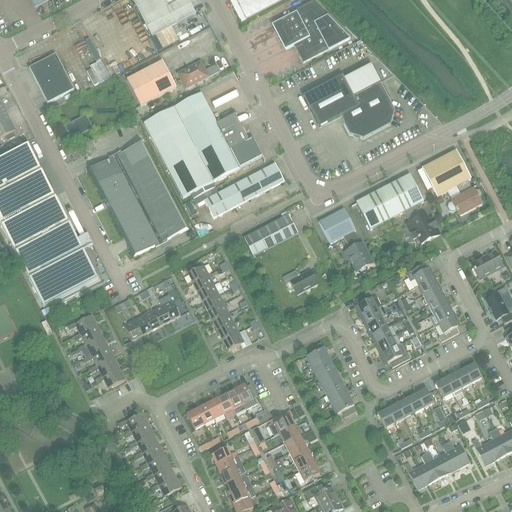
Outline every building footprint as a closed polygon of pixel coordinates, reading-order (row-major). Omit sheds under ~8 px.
[(50,0),(30,0),(35,8),(50,0)] [(137,0),(133,2),(152,39),(196,16),(188,0),(137,0)] [(235,0),(246,21),(284,0),(235,0)] [(350,40),(313,2),(294,11),(296,14),(273,26),(286,50),(294,47),(303,64),(350,40)] [(29,70),(48,105),(74,91),(56,56),(29,70)] [(111,79),(102,62),(91,68),(100,85),(111,79)] [(141,108),(176,89),(162,63),(127,81),(141,108)] [(178,75),(186,90),(220,73),(216,66),(205,71),(201,63),(178,75)] [(343,77),(303,98),(319,129),(340,118),(350,135),(363,140),(390,126),(395,112),(381,84),(371,66),(364,70),(345,80),(343,77)] [(91,70),(87,73),(95,88),(99,85),(91,70)] [(162,115),(144,125),(150,137),(183,199),(191,195),(201,190),(213,184),(214,183),(261,159),(262,158),(261,155),(253,140),(252,140),(248,143),(238,123),(235,116),(217,125),(208,108),(201,95),(162,115)] [(0,104),(0,140),(16,132),(1,104),(0,104)] [(66,128),(72,140),(92,130),(86,117),(66,128)] [(89,172),(104,201),(129,188),(134,198),(163,182),(154,163),(155,163),(144,143),(122,155),(123,157),(111,163),(110,161),(89,172)] [(0,161),(0,195),(42,174),(30,151),(24,149),(0,161)] [(452,203),(449,205),(448,208),(450,212),(453,213),(456,211),(457,213),(458,213),(461,217),(482,206),(478,198),(479,197),(481,195),(479,192),(477,192),(475,192),(474,190),(473,191),(468,182),(471,181),(456,152),(422,170),(437,198),(456,188),(461,197),(451,202),(452,203)] [(275,165),(226,191),(235,209),(284,183),(275,165)] [(0,195),(0,224),(2,229),(56,200),(42,174),(0,195)] [(356,204),(370,231),(404,213),(410,223),(406,225),(409,232),(408,233),(413,242),(417,240),(421,247),(442,236),(433,220),(430,222),(426,215),(422,217),(417,207),(424,203),(410,176),(356,204)] [(104,201),(124,240),(126,239),(131,247),(129,248),(134,259),(155,248),(154,246),(166,240),(167,242),(190,230),(184,219),(183,220),(163,182),(134,198),(129,188),(104,201)] [(204,202),(213,220),(235,209),(226,191),(204,202)] [(56,200),(2,229),(16,255),(70,227),(56,200)] [(344,238),(348,247),(358,242),(354,233),(356,232),(344,210),(319,224),(330,245),(344,238)] [(289,217),(244,240),(253,258),(298,235),(289,217)] [(70,227),(16,255),(30,282),(84,254),(83,251),(77,241),(70,227)] [(88,235),(77,241),(83,251),(87,249),(93,246),(88,235)] [(351,263),(357,273),(359,272),(361,273),(366,271),(366,268),(373,265),(362,245),(360,246),(358,242),(348,247),(350,251),(344,254),(350,264),(351,263)] [(84,254),(30,282),(44,309),(98,281),(84,254)] [(489,257),(472,266),(474,270),(475,271),(474,272),(475,274),(476,273),(478,277),(480,280),(502,268),(495,254),(494,255),(489,257)] [(412,272),(406,275),(410,283),(414,290),(418,288),(418,289),(419,288),(435,280),(430,269),(426,271),(423,266),(412,272)] [(188,276),(193,285),(209,277),(204,267),(188,276)] [(290,283),(297,296),(318,286),(310,272),(299,278),(296,272),(283,279),(286,285),(290,283)] [(507,273),(501,276),(504,282),(511,279),(507,273)] [(209,277),(193,285),(198,295),(214,287),(209,277)] [(397,279),(390,282),(393,288),(400,284),(397,279)] [(418,289),(423,298),(424,298),(440,289),(435,280),(419,288),(418,289)] [(229,284),(223,288),(226,294),(228,292),(232,290),(229,286),(230,285),(229,284)] [(198,295),(203,305),(219,296),(214,287),(198,295)] [(500,295),(485,302),(492,315),(496,322),(501,319),(504,326),(511,321),(511,300),(506,288),(498,292),(500,295)] [(423,298),(428,308),(445,299),(440,289),(424,298),(423,298)] [(150,298),(147,292),(140,296),(143,302),(150,298)] [(219,296),(203,305),(208,314),(224,306),(219,296)] [(355,308),(360,319),(381,308),(376,298),(370,301),(367,296),(357,301),(359,306),(355,308)] [(428,308),(433,317),(450,308),(445,299),(428,308)] [(172,302),(162,307),(171,323),(181,318),(172,302)] [(224,306),(208,314),(209,316),(213,324),(229,315),(225,308),(224,306)] [(162,307),(153,312),(161,328),(162,328),(171,323),(162,307)] [(381,308),(360,319),(365,328),(382,319),(388,316),(383,307),(381,308)] [(434,329),(438,327),(438,326),(455,318),(450,308),(433,317),(429,319),(434,329)] [(143,317),(152,333),(161,328),(153,312),(143,317)] [(229,315),(213,324),(214,325),(218,333),(234,325),(230,317),(229,315)] [(76,329),(79,335),(80,337),(97,327),(92,317),(76,325),(75,324),(67,328),(69,332),(76,329)] [(143,317),(134,322),(142,338),(152,333),(143,317)] [(455,318),(438,326),(438,327),(443,336),(438,339),(441,344),(459,335),(456,330),(460,328),(455,318)] [(365,328),(370,338),(387,329),(382,319),(365,328)] [(46,322),(42,324),(47,335),(52,333),(46,322)] [(132,343),(142,338),(134,322),(124,327),(132,343)] [(234,325),(218,333),(219,334),(223,343),(239,334),(235,327),(234,325)] [(73,340),(70,342),(71,344),(75,343),(82,340),(85,346),(86,347),(103,338),(97,327),(80,337),(79,335),(73,339),(73,340)] [(370,338),(375,347),(392,338),(387,329),(370,338)] [(239,334),(223,343),(224,344),(228,353),(239,347),(240,347),(242,350),(246,348),(251,345),(252,345),(250,341),(245,331),(239,334)] [(76,352),(72,354),(73,357),(77,355),(80,353),(80,354),(87,350),(90,356),(90,357),(91,358),(109,349),(103,338),(86,347),(85,346),(78,350),(79,350),(76,352)] [(375,347),(380,357),(397,348),(392,338),(375,347)] [(416,338),(411,341),(415,350),(421,347),(416,338)] [(430,342),(423,345),(426,351),(433,348),(430,342)] [(311,356),(306,359),(306,360),(324,350),(321,344),(308,351),(311,356)] [(392,370),(403,364),(411,360),(403,345),(397,348),(380,357),(386,367),(390,365),(392,370)] [(92,361),(96,367),(97,369),(114,359),(109,349),(91,358),(90,357),(84,360),(86,364),(92,361)] [(324,350),(306,360),(309,366),(328,357),(324,350)] [(328,357),(309,366),(313,372),(331,363),(328,357)] [(98,371),(102,378),(102,379),(120,370),(114,359),(97,369),(96,367),(89,371),(91,375),(98,371)] [(331,363),(313,372),(316,379),(334,369),(331,363)] [(465,370),(465,371),(472,385),(473,384),(482,380),(474,366),(465,370)] [(334,369),(316,379),(319,385),(337,375),(334,369)] [(104,382),(106,387),(108,390),(125,381),(120,370),(102,379),(102,378),(95,382),(97,386),(104,382)] [(465,371),(455,376),(456,377),(457,379),(463,390),(464,390),(472,385),(465,371)] [(337,375),(319,385),(322,391),(341,382),(337,375)] [(446,381),(445,381),(453,395),(454,395),(458,392),(463,390),(457,379),(456,377),(455,376),(446,381)] [(445,381),(435,386),(443,400),(453,395),(445,381)] [(341,382),(322,391),(326,397),(344,388),(341,382)] [(245,386),(235,391),(236,392),(243,406),(246,412),(258,405),(255,400),(253,401),(252,399),(256,397),(250,386),(246,388),(245,386)] [(344,388),(326,397),(329,404),(347,394),(344,388)] [(226,396),(236,416),(245,411),(246,412),(236,392),(235,391),(226,396)] [(418,395),(416,396),(424,410),(425,410),(434,405),(426,391),(423,392),(418,395)] [(347,394),(329,404),(332,410),(350,401),(347,394)] [(216,401),(224,416),(234,412),(236,416),(226,396),(216,401)] [(407,401),(414,415),(415,415),(424,410),(416,396),(407,401)] [(206,406),(214,421),(224,416),(216,401),(206,406)] [(350,401),(332,410),(335,416),(354,407),(350,401)] [(407,401),(398,406),(405,420),(414,415),(407,401)] [(506,402),(499,405),(502,411),(508,407),(506,402)] [(197,411),(205,426),(214,421),(206,406),(197,411)] [(387,411),(395,425),(405,420),(398,406),(387,411)] [(354,407),(335,416),(336,417),(341,414),(344,420),(357,413),(354,407)] [(439,409),(434,412),(441,424),(446,422),(439,409)] [(489,409),(483,412),(487,419),(492,416),(489,409)] [(187,416),(193,428),(190,431),(191,433),(205,426),(197,411),(187,416)] [(385,431),(395,425),(387,411),(377,417),(385,431)] [(483,413),(476,416),(479,423),(486,419),(483,413)] [(126,422),(118,426),(120,430),(127,426),(129,431),(130,433),(131,434),(148,426),(143,414),(126,423),(126,422)] [(454,416),(448,419),(451,425),(458,421),(454,416)] [(274,438),(280,436),(295,428),(290,418),(276,426),(275,424),(269,427),(274,438)] [(466,422),(458,426),(463,436),(471,432),(466,422)] [(451,427),(449,429),(452,434),(458,430),(456,427),(455,425),(451,427)] [(132,437),(136,444),(137,446),(154,437),(148,426),(131,434),(130,433),(125,436),(123,436),(126,440),(132,437)] [(280,436),(285,445),(300,437),(295,428),(280,436)] [(493,432),(506,457),(511,454),(511,442),(507,434),(501,437),(498,430),(493,432)] [(226,434),(229,440),(234,437),(232,432),(226,434)] [(486,445),(496,463),(506,457),(493,432),(489,435),(492,441),(486,445)] [(136,444),(129,447),(131,451),(138,448),(141,454),(142,456),(160,447),(154,437),(137,446),(136,444)] [(285,445),(290,455),(305,447),(300,437),(285,445)] [(430,440),(424,443),(424,444),(427,449),(433,446),(430,440)] [(485,468),(496,463),(486,445),(481,448),(477,441),(472,443),(485,468)] [(213,442),(199,449),(201,454),(215,446),(213,442)] [(450,452),(459,470),(470,465),(460,447),(454,450),(451,443),(446,445),(450,452)] [(445,455),(439,458),(449,476),(450,475),(459,470),(450,452),(446,445),(442,448),(445,455)] [(214,456),(212,457),(216,467),(239,458),(237,453),(231,456),(228,450),(226,446),(212,452),(214,456)] [(141,454),(134,458),(137,462),(143,458),(147,465),(148,467),(165,458),(160,447),(142,456),(141,454)] [(290,455),(294,464),(310,456),(305,447),(290,455)] [(255,458),(260,455),(257,449),(252,452),(255,458)] [(409,451),(403,455),(406,460),(412,457),(409,451)] [(430,454),(426,456),(429,463),(431,466),(439,481),(449,476),(439,458),(434,461),(430,454)] [(295,476),(315,466),(310,456),(294,464),(299,474),(295,476)] [(425,466),(418,469),(428,487),(439,481),(431,466),(429,463),(426,456),(425,456),(421,458),(421,459),(425,466)] [(147,465),(140,468),(142,473),(149,469),(152,475),(153,478),(171,468),(166,458),(165,458),(148,467),(147,465)] [(216,467),(220,477),(243,468),(240,462),(239,458),(216,467)] [(409,465),(405,467),(408,474),(418,492),(428,487),(418,469),(413,472),(409,465)] [(128,468),(126,469),(129,474),(129,475),(135,472),(135,471),(132,466),(128,468)] [(315,466),(295,476),(300,486),(304,484),(320,476),(315,466)] [(154,480),(158,486),(159,488),(176,479),(171,468),(153,478),(152,475),(146,479),(148,483),(154,480)] [(220,477),(225,487),(247,478),(245,473),(243,468),(220,477)] [(279,472),(275,474),(275,475),(280,484),(284,482),(284,481),(282,478),(280,472),(279,472)] [(225,487),(229,497),(251,487),(247,478),(225,487)] [(158,486),(151,490),(153,494),(160,490),(164,498),(182,489),(176,479),(159,488),(158,486)] [(102,487),(94,491),(94,492),(99,500),(107,496),(102,487)] [(229,497),(233,507),(256,498),(251,487),(229,497)] [(314,499),(319,509),(338,500),(332,489),(319,495),(316,488),(304,494),(308,501),(314,499)] [(103,500),(107,507),(104,508),(106,511),(109,511),(118,507),(116,502),(110,505),(107,499),(103,500)] [(250,500),(233,507),(235,511),(249,511),(254,510),(250,501),(250,500)] [(317,510),(315,511),(316,511),(340,511),(343,510),(338,500),(319,509),(317,510)] [(272,509),(270,510),(271,511),(294,511),(289,501),(277,507),(276,507),(272,509)]
